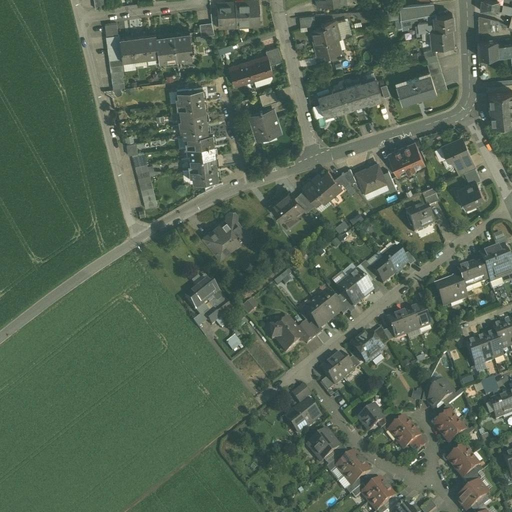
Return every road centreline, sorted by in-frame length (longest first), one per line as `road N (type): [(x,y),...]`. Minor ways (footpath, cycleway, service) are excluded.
road 1 (residential): [(299,369),(510,200)]
road 2 (residential): [(141,238),(129,223),(79,20)]
road 3 (secondary): [(141,238),(223,194),(318,162)]
road 4 (track): [(125,511),(208,446),(261,511)]
road 5 (residential): [(299,369),(367,454),(400,475),(440,483)]
road 6 (secondary): [(0,338),(141,238)]
road 7 (residential): [(277,0),(318,162)]
road 8 (secondary): [(318,162),(463,109)]
road 9 (residential): [(79,20),(199,0)]
